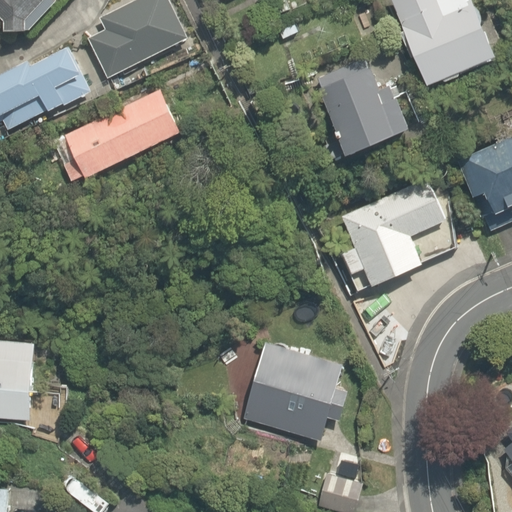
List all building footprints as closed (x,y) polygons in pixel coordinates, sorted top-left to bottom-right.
[(0,0),(0,15),(27,38),(58,0),(0,0)] [(102,33),(90,39),(113,82),(193,40),(172,0),(135,0),(96,21),(102,33)] [(506,62),(480,0),(410,0),(396,6),(431,93),(506,62)] [(0,120),(53,104),(58,119),(82,111),(77,97),(91,92),(79,54),(0,78),(0,120)] [(407,144),(369,58),(319,80),(358,166),(407,144)] [(79,158),(66,164),(75,186),(188,140),(167,89),(68,129),(79,158)] [(511,145),(462,167),(480,207),(498,199),(509,225),(511,223),(511,145)] [(359,250),(353,253),(362,280),(373,277),(380,295),(433,277),(419,239),(454,227),(438,179),(345,211),(359,250)] [(0,420),(29,422),(50,395),(51,342),(0,339),(0,420)] [(250,423),(319,444),(343,428),(360,373),(273,346),(250,423)] [(511,430),(501,439),(511,453),(511,430)] [(0,483),(0,511),(13,511),(16,484),(0,483)]
